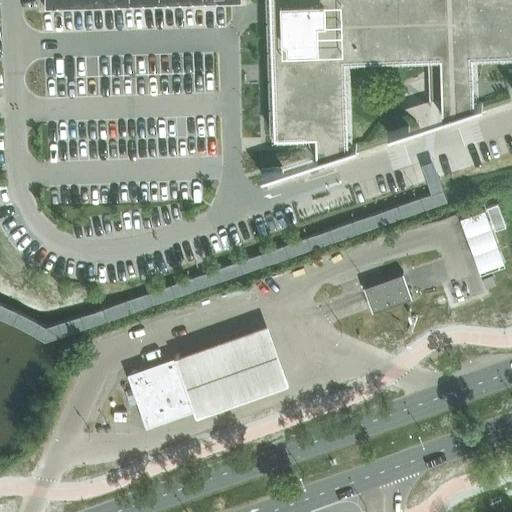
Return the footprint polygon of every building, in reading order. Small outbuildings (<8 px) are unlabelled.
[(511,0),(44,0),(45,9),(242,2),(241,0),(270,0),(274,134),(316,133),(317,155),(313,156),(314,159),(356,145),(356,143),(348,145),(345,57),(428,55),(429,71),(435,70),(441,70),(442,114),(442,116),(482,103),(482,101),(474,104),(472,53),(511,51),(511,0)] [(0,321),(46,345),(451,205),(443,182),(437,184),(431,186),(435,198),(48,331),(0,305),(0,321)] [(494,204),(487,207),(495,229),(506,226),(502,215),(497,203),(494,204)] [(484,208),(461,216),(481,272),(504,263),(492,230),(484,208)] [(367,298),(370,309),(371,312),(414,297),(409,283),(404,270),(362,285),(367,298)] [(492,274),(483,278),(486,287),(495,284),(492,274)] [(189,350),(179,354),(180,357),(178,358),(195,406),(197,405),(198,408),(194,410),(196,414),(209,409),(289,381),(285,373),(280,359),(275,343),(270,330),(267,322),(189,350)] [(179,354),(143,367),(127,372),(147,426),(194,410),(198,408),(197,405),(195,406),(178,358),(180,357),(179,354)]
